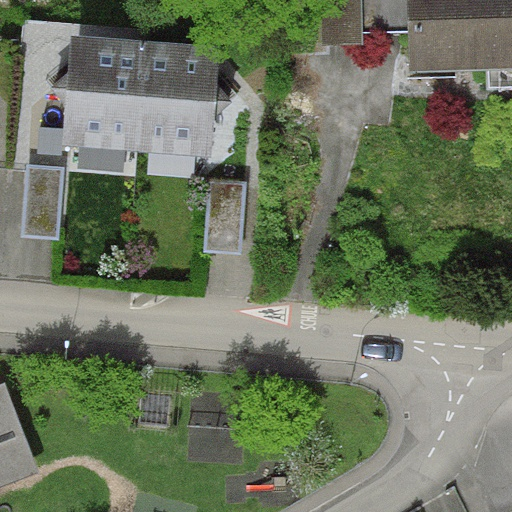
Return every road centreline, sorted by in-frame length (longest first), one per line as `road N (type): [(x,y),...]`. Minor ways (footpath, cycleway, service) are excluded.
road 1 (residential): [(0,306),(462,346)]
road 2 (residential): [(355,511),(397,487),(444,431),(462,346)]
